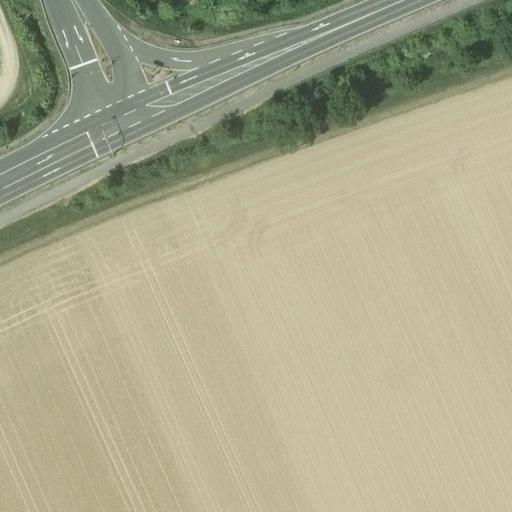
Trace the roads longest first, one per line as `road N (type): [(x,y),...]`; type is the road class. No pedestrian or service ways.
road 1 (track): [(0,268),(210,178),(511,77)]
road 2 (secondary): [(274,59),(112,127)]
road 3 (trunk): [(274,59),(167,61),(109,37)]
road 4 (secondary): [(407,0),(274,59)]
road 5 (trunk): [(66,0),(112,127)]
road 6 (secondary): [(112,127),(0,184)]
